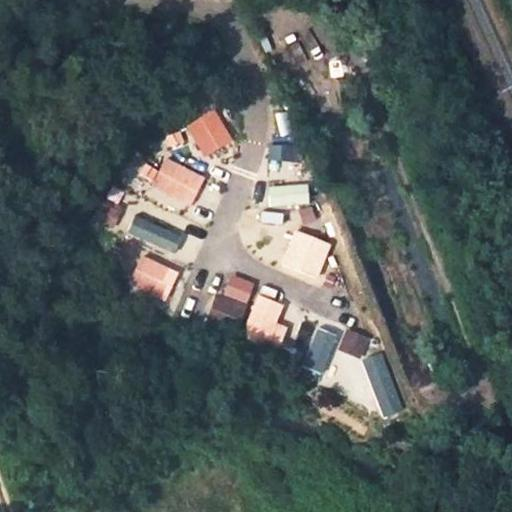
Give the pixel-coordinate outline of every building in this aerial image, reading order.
[(218,110),(187,123),(199,155),(231,143),(218,110)] [(148,186),(188,207),(204,176),(164,155),(148,186)] [(125,233),(174,253),(181,234),(133,214),(125,233)] [(246,238),(272,249),(281,229),(255,217),(246,238)] [(280,264),(317,278),(331,243),(293,229),(280,264)] [(141,254),(128,284),(165,300),(178,271),(141,254)] [(237,331),(253,282),(225,272),(208,321),(237,331)] [(287,363),(298,341),(263,323),(252,345),(287,363)] [(299,366),(320,375),(337,335),(315,326),(299,366)] [(347,328),(337,347),(359,358),(368,338),(347,328)] [(382,418),(403,410),(381,352),(359,360),(382,418)]
